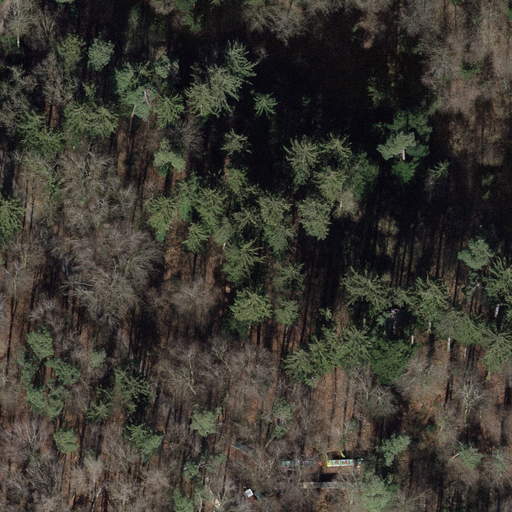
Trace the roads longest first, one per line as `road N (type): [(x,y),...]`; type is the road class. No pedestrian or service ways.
road 1 (track): [(243,511),(36,228),(0,157)]
road 2 (track): [(213,469),(355,447),(385,450),(418,468),(437,511)]
